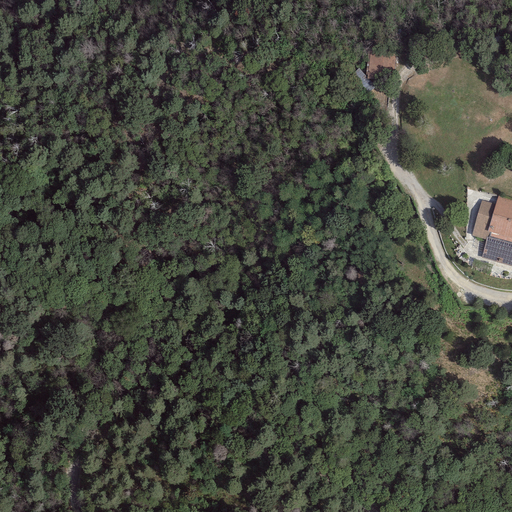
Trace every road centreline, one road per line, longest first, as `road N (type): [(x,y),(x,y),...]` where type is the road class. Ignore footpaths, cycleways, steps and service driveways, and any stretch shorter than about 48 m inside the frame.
road 1 (unclassified): [(154,332),(168,331),(312,470),(385,511)]
road 2 (unclassified): [(511,299),(468,288),(451,274),(422,199),(393,157),(394,100),(410,70)]
